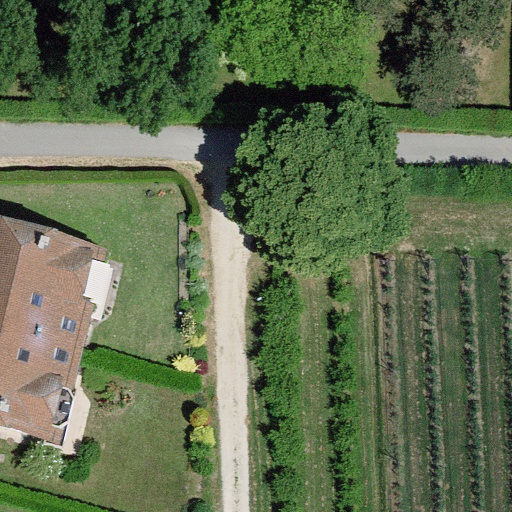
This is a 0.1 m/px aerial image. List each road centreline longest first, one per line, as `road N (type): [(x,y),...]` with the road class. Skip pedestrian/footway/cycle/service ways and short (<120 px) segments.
road 1 (residential): [(244,511),(236,154)]
road 2 (residential): [(236,154),(511,154)]
road 3 (residential): [(0,149),(236,154)]
